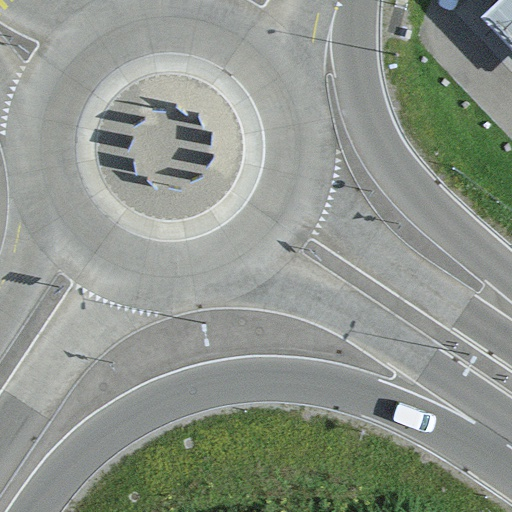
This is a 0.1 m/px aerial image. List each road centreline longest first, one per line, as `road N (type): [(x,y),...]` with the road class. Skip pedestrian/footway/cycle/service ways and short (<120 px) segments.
road 1 (motorway): [(35,511),(97,434),(128,411),(217,382),(275,380),(370,398),(511,459)]
road 2 (motorway): [(511,276),(438,215),(387,154),(356,63),(359,0)]
road 3 (motorway): [(224,271),(334,308),(463,390),(511,432)]
road 4 (motorway): [(511,338),(295,200)]
road 5 (primary): [(0,445),(99,315),(150,281)]
road 6 (primary): [(35,172),(49,212),(75,245),(109,268),(150,281)]
road 7 (primary): [(35,172),(32,259),(0,306)]
road 8 (primary): [(179,9),(132,14),(88,35),(55,69)]
road 9 (primary): [(295,200),(306,130),(281,65)]
